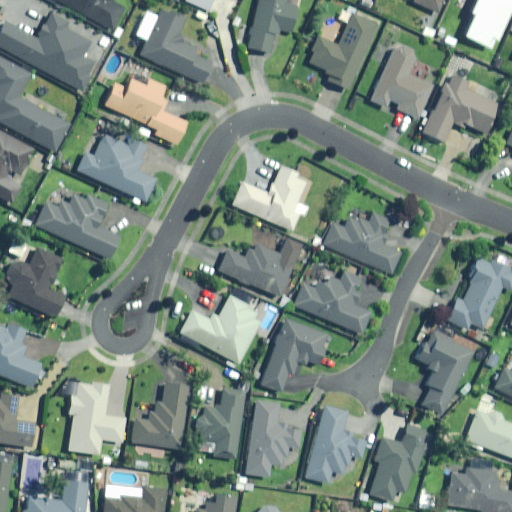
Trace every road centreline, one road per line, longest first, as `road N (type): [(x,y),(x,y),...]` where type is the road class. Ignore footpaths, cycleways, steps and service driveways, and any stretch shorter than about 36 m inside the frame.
road 1 (residential): [(455,202),(336,137),(275,118),(242,127),(221,150),(157,262)]
road 2 (residential): [(358,389),(455,202)]
road 3 (residential): [(157,262),(147,337),(123,347),(105,334),(105,314),(121,293)]
